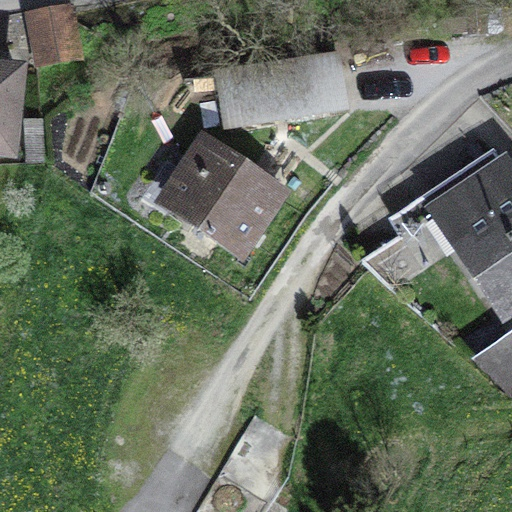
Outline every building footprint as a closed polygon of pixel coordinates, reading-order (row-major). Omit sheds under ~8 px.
[(78,59),(69,9),(31,16),(39,66),(78,59)] [(345,108),(337,58),(219,77),(227,127),(345,108)] [(0,151),(9,153),(17,75),(0,73),(0,151)] [(168,202),(239,251),(276,196),(205,147),(168,202)] [(468,253),(506,310),(511,305),(511,180),(492,152),(430,194),(435,201),(402,223),(436,275),(468,253)] [(511,339),(480,363),(507,388),(511,383),(511,339)]
